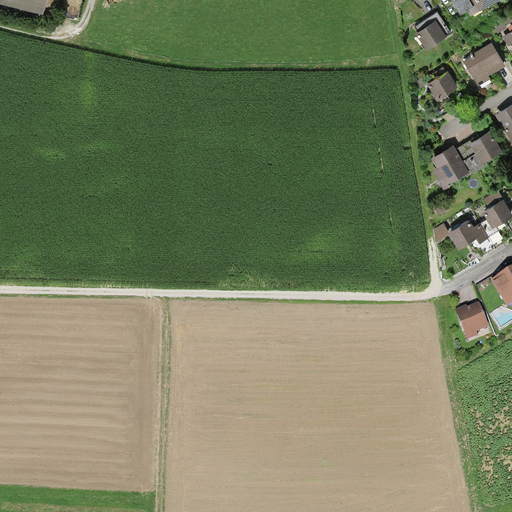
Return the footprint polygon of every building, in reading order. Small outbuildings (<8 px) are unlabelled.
[(0,0),(0,1),(41,11),(43,0),(0,0)] [(455,0),(462,10),(476,1),(475,0),(455,0)] [(476,0),(481,9),(497,0),(476,0)] [(436,21),(415,35),(425,50),(446,36),(436,21)] [(493,43),(462,61),(476,84),(506,66),(493,43)] [(448,73),(425,86),(436,105),(459,91),(448,73)] [(490,130),(470,140),(481,160),(500,150),(490,130)] [(453,147),(434,158),(447,181),(467,170),(453,147)] [(511,210),(505,198),(485,209),(495,227),(511,217),(511,210)] [(472,217),(450,232),(464,252),(486,237),(472,217)] [(448,222),(433,226),(436,235),(451,231),(448,222)] [(511,268),(492,281),(507,309),(511,304),(511,268)] [(480,306),(458,315),(468,340),(490,331),(480,306)]
